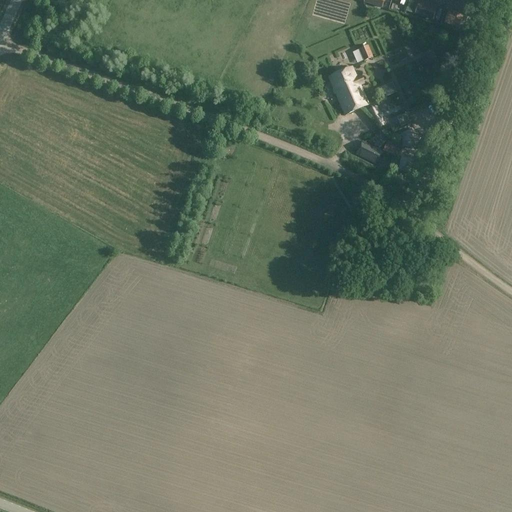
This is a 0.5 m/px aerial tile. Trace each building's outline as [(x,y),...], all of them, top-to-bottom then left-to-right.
[(364,0),(364,2),(383,8),(385,0),(364,0)] [(418,0),(415,15),(434,21),(438,6),(419,0),(418,0)] [(444,24),(463,30),(468,15),(449,9),(444,24)] [(373,58),(368,46),(359,50),(364,62),(373,58)] [(453,67),(444,65),(442,73),(451,76),(453,67)] [(353,69),(342,74),(357,110),(369,105),(353,69)] [(357,110),(342,74),(329,79),(345,116),(357,110)] [(392,83),(375,91),(379,100),(397,93),(392,83)] [(382,99),(385,114),(396,112),(393,97),(382,99)] [(380,128),(386,125),(378,106),(366,111),(370,120),(374,124),(376,123),(380,128)] [(410,123),(406,115),(398,119),(402,127),(410,123)] [(420,139),(412,130),(401,135),(403,147),(415,148),(420,139)] [(362,141),(356,155),(378,166),(384,152),(362,141)] [(414,161),(402,158),(399,170),(412,174),(414,161)]
